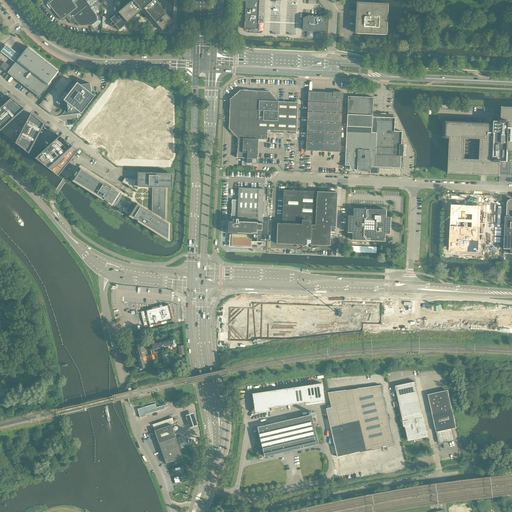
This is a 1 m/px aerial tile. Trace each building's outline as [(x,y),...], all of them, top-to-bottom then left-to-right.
[(101,11),(101,0),(77,0),(74,3),(71,0),(52,0),(48,4),(61,20),(66,16),(72,24),(75,22),(78,26),(91,26),(98,21),(97,16),(94,12),(96,10),(101,11)] [(132,0),(119,12),(110,19),(112,22),(110,24),(112,27),(113,27),(115,25),(119,30),(128,22),(142,10),(143,8),(155,22),(162,31),(165,28),(167,31),(170,28),(168,26),(173,22),(165,13),(153,0),(132,0)] [(245,14),(244,29),(258,29),(259,0),(244,0),(244,3),(244,2),(245,3),(245,12),(244,12),(244,15),(244,14),(245,14)] [(356,2),(355,34),(359,34),(386,35),(388,4),(375,3),(356,2)] [(326,17),(307,16),(304,18),(304,21),(303,21),(303,23),(303,25),(304,25),(304,30),(321,31),(325,30),(326,17)] [(19,54),(6,44),(0,51),(13,61),(19,54)] [(27,47),(11,67),(4,62),(0,67),(7,73),(39,97),(47,86),(47,85),(48,85),(58,72),(58,70),(28,47),(27,47)] [(90,83),(80,85),(77,82),(68,94),(65,91),(60,97),(63,100),(66,102),(67,107),(65,108),(65,109),(65,111),(64,112),(63,113),(63,114),(78,112),(81,114),(94,96),(91,94),(90,83)] [(278,102),(269,92),(240,90),(230,100),(229,129),(238,139),(237,158),(242,158),(241,166),(251,167),(251,163),(256,164),(257,139),(267,140),(296,141),(296,132),(297,103),(278,102)] [(341,133),(340,133),(341,126),(341,123),(341,116),(341,113),(342,99),(343,99),(343,92),(332,92),(332,93),(308,92),(308,101),(307,101),(307,105),(308,105),(307,111),(307,115),(307,121),(306,125),(307,125),(306,131),(306,135),(306,141),(306,145),(306,151),(339,152),(340,146),(340,143),(340,136),(341,133)] [(48,169),(57,176),(77,150),(75,148),(73,146),(59,136),(58,135),(57,136),(55,134),(56,133),(44,124),(30,113),(30,114),(24,109),(11,98),(3,93),(0,96),(0,131),(15,143),(28,153),(35,158),(48,169)] [(345,166),(350,166),(357,166),(357,170),(360,171),(360,170),(369,171),(370,167),(379,167),(400,168),(400,159),(400,156),(402,156),(403,145),(401,144),(402,132),(394,131),(395,118),(372,117),(372,112),(373,98),(348,97),(345,166)] [(494,121),(494,124),(477,124),(445,122),(443,122),(443,137),(445,137),(450,138),(448,174),(481,175),(486,175),(499,176),(500,163),(501,163),(501,162),(507,162),(508,151),(511,151),(511,107),(502,107),(501,120),(500,120),(500,121),(494,121)] [(122,182),(122,183),(123,182),(128,186),(124,193),(80,165),(78,167),(71,179),(114,206),(127,214),(170,241),(170,225),(165,221),(166,188),(171,188),(172,174),(138,173),(138,179),(125,178),(122,182)] [(233,201),(233,219),(232,221),(226,221),(226,230),(226,233),(232,234),(231,246),(251,247),(251,235),(253,235),(256,235),(256,237),(256,241),(260,242),(260,235),(261,235),(262,235),(262,233),(262,232),(263,225),(263,223),(262,223),(264,189),(238,188),(238,200),(238,201),(233,201)] [(310,244),(309,244),(309,245),(330,246),(330,227),(335,227),(337,192),(283,190),(282,224),(277,223),(276,244),(301,245),(302,247),(310,243),(310,244)] [(511,199),(510,199),(509,199),(508,200),(508,201),(507,202),(507,203),(507,216),(505,216),(504,248),(503,254),(510,254),(511,254),(511,199)] [(451,204),(449,252),(479,253),(481,206),(451,204)] [(352,233),(352,240),(384,241),(385,234),(390,234),(390,217),(385,217),(386,210),(353,208),(353,216),(348,215),(347,233),(352,233)] [(168,305),(140,312),(144,326),(149,324),(149,325),(150,325),(150,326),(152,326),(152,325),(161,322),(161,323),(166,322),(165,321),(172,320),(168,305)] [(335,320),(335,324),(336,324),(343,324),(371,325),(372,306),(343,305),(335,305),(335,309),(335,320)] [(246,331),(246,343),(251,343),(267,343),(267,344),(270,344),(270,343),(287,344),(287,342),(290,342),(290,341),(298,342),(298,340),(301,340),(301,339),(320,339),(321,338),(311,338),(296,337),(296,340),(285,340),(285,342),(274,342),(263,342),(252,341),(252,335),(263,335),(274,335),(285,336),(285,333),(297,334),(297,331),(311,331),(326,331),(326,335),(336,335),(336,331),(340,332),(340,331),(340,330),(336,330),(336,324),(335,324),(335,320),(335,309),(332,309),(330,309),(326,309),(326,316),(314,315),(303,315),(292,315),(281,314),(269,314),(258,314),(258,308),(247,308),(247,311),(247,314),(246,327),(246,331)] [(246,343),(246,331),(246,327),(247,314),(223,313),(223,331),(222,343),(246,344),(246,343)] [(168,346),(172,345),(172,346),(174,347),(175,347),(176,346),(176,344),(175,343),(174,340),(172,341),(172,340),(162,342),(163,347),(163,350),(168,349),(168,346)] [(162,342),(152,344),(153,349),(159,348),(159,351),(163,350),(163,347),(162,342)] [(140,347),(135,348),(137,358),(142,357),(145,357),(144,352),(141,353),(140,347)] [(142,357),(137,358),(140,369),(144,367),(143,363),(151,362),(150,360),(151,360),(150,356),(145,357),(142,357)] [(394,386),(397,396),(417,392),(415,382),(394,386)] [(251,412),(255,415),(256,413),(269,412),(268,408),(305,402),(306,404),(324,401),(321,383),(251,394),(254,408),(251,412)] [(331,407),(325,409),(330,427),(337,457),(365,450),(394,444),(387,414),(380,385),(351,389),(327,393),(331,407)] [(428,395),(432,414),(452,410),(448,390),(428,395)] [(397,396),(401,417),(421,412),(417,392),(397,396)] [(154,404),(137,409),(139,414),(140,418),(146,416),(145,415),(165,409),(165,407),(164,405),(163,405),(156,407),(155,407),(154,404)] [(452,410),(432,414),(438,444),(455,440),(452,429),(456,428),(452,410)] [(308,415),(257,427),(258,433),(262,448),(261,449),(262,450),(264,457),(299,449),(303,448),(316,445),(318,444),(311,415),(311,413),(310,411),(308,412),(308,414),(308,415)] [(188,414),(185,415),(189,428),(195,426),(197,426),(193,412),(191,413),(188,414)] [(421,412),(401,417),(402,421),(402,422),(403,426),(403,427),(404,426),(407,440),(427,436),(421,412)] [(174,423),(172,417),(152,425),(154,430),(171,424),(174,423)] [(158,443),(165,463),(182,458),(178,444),(175,437),(171,424),(154,430),(158,443)]
